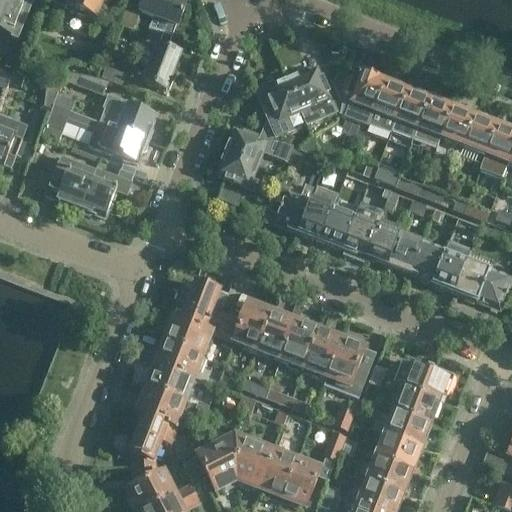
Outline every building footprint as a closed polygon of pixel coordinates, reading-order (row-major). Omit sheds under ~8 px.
[(32,5),(30,4),(18,0),(0,0),(0,33),(12,37),(11,39),(17,42),(32,5)] [(55,0),(53,6),(51,11),(58,14),(59,13),(62,14),(57,26),(90,39),(96,23),(104,0),(55,0)] [(131,0),(129,7),(120,29),(132,34),(140,15),(153,20),(148,32),(151,33),(171,41),(176,29),(177,29),(186,7),(166,0),(131,0)] [(167,52),(171,41),(151,33),(146,44),(137,62),(150,69),(143,85),(166,94),(167,91),(169,92),(172,83),(170,82),(180,56),(167,52)] [(7,53),(1,67),(14,72),(20,58),(7,53)] [(0,82),(8,85),(9,86),(14,73),(0,68),(0,82)] [(103,99),(103,98),(107,86),(67,71),(63,84),(103,99)] [(106,71),(102,81),(120,89),(124,79),(106,71)] [(309,75),(287,85),(306,128),(327,119),(317,94),(309,75)] [(362,75),(345,120),(367,129),(385,84),(379,82),(380,80),(370,76),(370,78),(362,75)] [(329,108),(342,102),(332,78),(319,84),(329,108)] [(389,139),(391,136),(407,93),(402,91),(403,88),(393,85),(392,87),(385,84),(367,129),(367,130),(389,139)] [(276,141),(306,128),(287,85),(264,95),(268,102),(260,106),(268,123),(276,141)] [(58,91),(45,87),(44,111),(51,114),(54,104),(58,91)] [(413,144),(417,135),(430,102),(424,99),(425,97),(415,93),(414,96),(407,93),(391,136),(413,144)] [(58,99),(55,107),(65,111),(69,103),(58,99)] [(156,119),(137,111),(126,107),(107,100),(103,110),(105,111),(100,124),(149,144),(153,134),(151,131),(156,119)] [(440,143),(452,110),(446,108),(447,106),(438,102),(437,104),(430,102),(417,135),(440,143)] [(53,108),(41,138),(58,145),(70,115),(53,108)] [(462,152),(475,119),(468,116),(469,114),(459,110),(458,112),(452,110),(440,143),(462,152)] [(11,172),(16,157),(18,158),(19,158),(20,157),(21,157),(22,157),(23,156),(24,155),(24,154),(25,152),(25,151),(24,150),(24,149),(23,148),(23,147),(21,146),(27,129),(0,118),(0,172),(2,173),(3,169),(11,172)] [(485,161),(497,128),(490,125),(491,123),(481,119),(480,121),(475,119),(462,152),(485,161)] [(278,146),(276,141),(268,123),(260,143),(242,137),(235,134),(226,157),(256,169),(262,154),(285,163),(293,166),(293,165),(298,154),(278,146)] [(145,154),(149,144),(100,124),(94,141),(92,140),(89,148),(107,156),(137,167),(142,154),(145,154)] [(507,169),(511,157),(511,130),(504,127),(503,130),(497,128),(485,161),(507,169)] [(299,153),(318,160),(315,139),(299,153)] [(49,155),(53,145),(42,141),(38,150),(49,155)] [(346,156),(343,162),(352,166),(355,159),(346,156)] [(250,183),(256,169),(226,157),(217,179),(251,193),(255,186),(250,183)] [(80,216),(92,184),(96,174),(61,161),(46,199),(69,208),(70,212),(80,216)] [(319,167),(303,161),(299,171),(315,177),(319,167)] [(298,167),(293,165),(293,166),(285,163),(276,188),(288,193),(298,167)] [(339,176),(325,170),(322,178),(336,184),(339,176)] [(373,182),(377,174),(368,170),(365,178),(373,182)] [(96,174),(92,184),(80,216),(89,219),(92,217),(105,222),(116,194),(126,198),(133,178),(120,173),(116,182),(96,174)] [(386,178),(377,174),(373,182),(383,186),(386,178)] [(360,194),(362,188),(346,181),(343,187),(360,194)] [(418,199),(422,190),(412,186),(408,196),(418,199)] [(237,210),(239,206),(243,197),(224,188),(218,201),(237,210)] [(432,194),(422,190),(418,199),(428,203),(432,194)] [(365,260),(377,228),(384,212),(390,197),(390,196),(382,193),(376,208),(374,207),(367,225),(367,226),(354,221),(342,254),(355,259),(356,257),(365,260)] [(297,236),(309,204),(287,195),(277,222),(275,227),(297,236)] [(399,200),(390,197),(384,212),(392,215),(399,200)] [(320,245),(332,213),(309,204),(297,236),(320,245)] [(463,217),(466,207),(457,204),(453,214),(463,217)] [(425,211),(414,206),(411,214),(421,219),(425,211)] [(476,211),(466,207),(463,217),(472,221),(476,211)] [(342,254),(354,221),(332,213),(320,245),(342,254)] [(511,217),(498,213),(494,224),(509,230),(511,223),(511,217)] [(434,214),(431,224),(438,226),(442,217),(434,214)] [(388,269),(400,237),(377,228),(365,260),(388,269)] [(410,278),(423,246),(400,237),(388,269),(410,278)] [(432,288),(444,256),(432,251),(433,250),(423,246),(410,278),(420,281),(419,283),(432,288)] [(454,297),(467,265),(444,256),(432,288),(454,297)] [(477,306),(489,273),(467,265),(454,297),(477,306)] [(511,282),(489,273),(477,306),(499,314),(511,282)] [(175,313),(173,320),(213,336),(221,316),(212,313),(219,295),(213,293),(214,291),(202,286),(201,288),(195,286),(183,316),(175,313)] [(256,355),(272,313),(260,309),(259,311),(247,306),(241,324),(232,346),(233,347),(256,355)] [(279,364),(295,325),(284,320),(284,318),(272,313),(256,355),(279,364)] [(223,343),(232,320),(221,316),(213,336),(211,339),(223,343)] [(203,361),(211,339),(213,336),(173,320),(168,333),(166,332),(161,344),(203,361)] [(232,346),(241,324),(232,320),(223,343),(232,346)] [(302,373),(319,331),(306,327),(306,329),(295,325),(279,364),(302,373)] [(325,381),(341,342),(330,338),(331,336),(319,331),(302,373),(325,381)] [(352,347),(341,342),(323,390),(358,403),(375,357),(364,353),(365,352),(362,350),(363,348),(353,345),(352,347)] [(230,353),(233,347),(232,346),(223,343),(220,348),(230,354),(230,353)] [(194,384),(203,361),(161,344),(156,357),(158,357),(154,368),(194,384)] [(411,367),(401,391),(439,405),(442,398),(446,400),(454,379),(433,371),(432,374),(426,372),(426,373),(411,367)] [(185,407),(194,384),(154,368),(150,379),(148,379),(143,391),(185,407)] [(381,384),(386,372),(376,369),(371,380),(381,384)] [(379,390),(381,384),(371,380),(369,386),(379,390)] [(206,382),(204,388),(212,391),(214,385),(206,382)] [(265,402),(269,393),(245,383),(241,393),(265,402)] [(175,432),(185,407),(143,391),(138,403),(140,404),(135,416),(175,432)] [(430,428),(439,405),(401,391),(392,414),(430,428)] [(266,402),(288,411),(292,401),(270,392),(266,402)] [(244,415),(248,403),(242,401),(237,413),(244,415)] [(314,409),(292,401),(288,411),(310,419),(314,409)] [(363,401),(361,407),(371,411),(373,405),(363,401)] [(256,406),(248,403),(244,415),(251,418),(256,406)] [(202,407),(199,413),(206,416),(209,410),(202,407)] [(345,433),(354,412),(344,408),(335,429),(345,433)] [(200,429),(206,416),(199,413),(193,426),(200,429)] [(278,414),(274,426),(283,430),(283,429),(287,418),(278,414)] [(421,451),(430,428),(392,414),(383,437),(421,451)] [(175,433),(175,432),(135,416),(132,424),(141,427),(135,441),(133,440),(128,452),(130,453),(129,456),(131,457),(132,474),(162,472),(160,469),(155,469),(154,463),(161,444),(169,449),(175,433)] [(287,418),(283,429),(291,432),(295,421),(287,418)] [(412,474),(421,451),(383,437),(374,460),(412,474)] [(318,473),(296,464),(280,505),(292,510),(293,508),(304,511),(318,478),(329,482),(343,443),(333,439),(324,462),(318,473)] [(237,488),(233,440),(196,459),(208,482),(215,496),(224,492),(225,494),(237,488)] [(259,495),(274,456),(233,440),(237,488),(249,493),(250,491),(259,495)] [(344,447),(356,451),(357,446),(346,442),(344,447)] [(511,481),(511,445),(507,458),(489,451),(482,469),(511,481)] [(356,451),(344,447),(341,456),(352,461),(356,451)] [(280,505),(296,464),(274,456),(259,495),(269,498),(268,500),(280,505)] [(412,474),(374,460),(370,470),(365,484),(402,499),(408,485),(412,474)] [(204,483),(193,461),(184,465),(195,487),(204,483)] [(144,511),(175,497),(162,472),(132,474),(134,492),(126,495),(127,498),(125,499),(132,511),(144,511)] [(370,511),(397,511),(402,499),(365,484),(357,507),(370,511)] [(511,503),(511,490),(501,486),(497,498),(511,503)] [(176,498),(175,497),(144,511),(188,511),(197,507),(189,492),(176,498)] [(335,511),(340,501),(326,496),(319,511),(335,511)] [(511,511),(511,503),(497,498),(493,509),(500,511),(511,511)]
